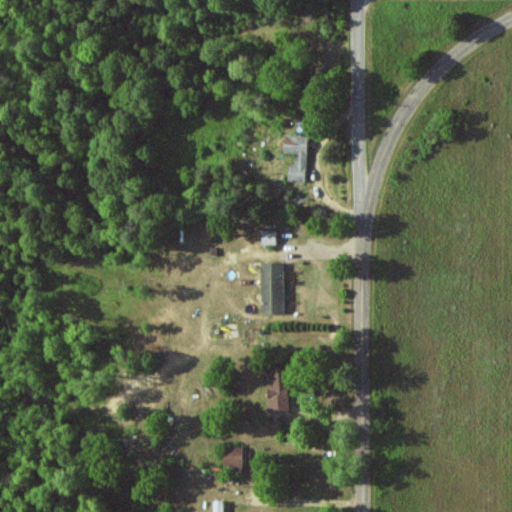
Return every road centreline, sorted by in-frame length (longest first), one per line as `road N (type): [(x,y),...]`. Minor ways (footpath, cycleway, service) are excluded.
road 1 (tertiary): [(366,511),(365,223)]
road 2 (tertiary): [(511,19),(431,73),(384,155),(365,223)]
road 3 (residential): [(365,223),(360,0)]
